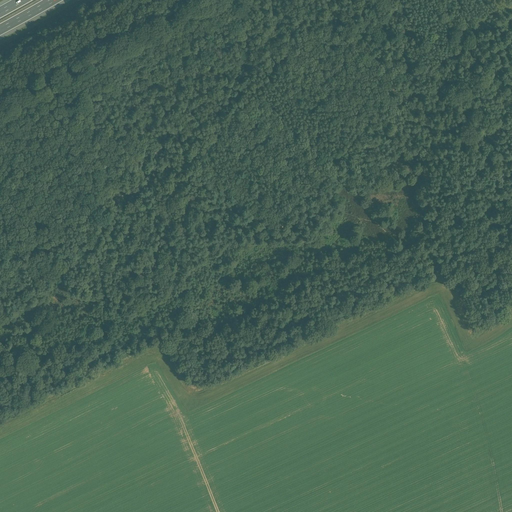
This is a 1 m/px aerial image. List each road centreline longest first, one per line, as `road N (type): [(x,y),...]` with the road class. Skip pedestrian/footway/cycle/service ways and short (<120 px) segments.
road 1 (unknown): [(466,43),(393,89),(273,234),(205,172),(168,170),(124,193),(119,206),(144,312),(159,337),(91,356),(0,401)]
road 2 (track): [(0,106),(209,0)]
road 3 (track): [(161,348),(0,422)]
